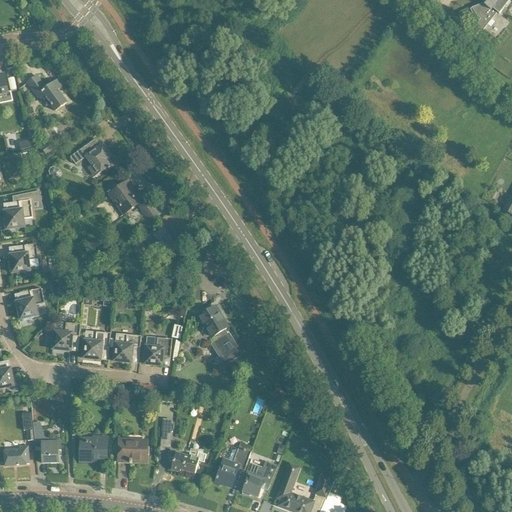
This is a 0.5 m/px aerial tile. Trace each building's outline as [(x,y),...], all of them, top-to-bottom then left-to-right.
[(484,0),(482,4),(471,8),(472,9),(474,13),(477,16),(480,19),(476,25),(483,31),(497,13),(499,14),(510,0),(488,0),(487,0),(484,0)] [(396,46),(386,58),(419,84),(416,88),(445,110),(464,86),(456,79),(459,75),(426,50),(429,46),(405,27),(400,35),(414,46),(407,55),(396,46)] [(484,32),(497,41),(500,37),(487,27),(484,32)] [(3,94),(9,93),(5,75),(0,75),(0,104),(5,104),(3,94)] [(389,115),(403,99),(374,75),(360,92),(389,115)] [(56,111),(59,109),(67,103),(58,91),(62,88),(57,81),(46,89),(37,76),(28,83),(42,103),(47,99),(56,111)] [(106,172),(107,171),(116,165),(110,158),(112,157),(103,144),(100,147),(95,140),(71,157),(76,165),(87,157),(93,165),(90,167),(97,176),(105,171),(106,172)] [(41,148),(45,155),(52,150),(47,144),(41,148)] [(49,171),(50,175),(56,179),(60,178),(62,174),(61,170),(55,167),(51,168),(49,171)] [(119,218),(135,206),(143,201),(138,194),(137,195),(132,189),(134,188),(129,181),(118,188),(114,182),(104,188),(109,195),(105,198),(105,199),(109,195),(114,201),(112,203),(117,210),(119,209),(123,214),(119,218)] [(10,211),(4,212),(7,230),(17,229),(25,228),(23,219),(33,218),(32,211),(31,201),(41,199),(40,191),(18,196),(19,202),(13,203),(9,203),(10,211)] [(511,201),(509,199),(502,210),(511,215),(511,201)] [(139,207),(143,212),(152,206),(148,201),(139,207)] [(161,260),(169,254),(177,248),(164,230),(154,237),(153,238),(151,236),(146,239),(161,260)] [(12,273),(22,272),(30,271),(29,261),(38,260),(36,244),(15,247),(16,255),(10,256),(12,273)] [(20,320),(30,318),(38,316),(36,306),(45,304),(41,289),(20,293),(22,301),(16,302),(20,320)] [(240,354),(225,330),(228,328),(227,327),(228,327),(221,314),(220,315),(215,307),(199,317),(212,338),(210,339),(225,364),(240,354)] [(79,346),(80,336),(81,325),(66,323),(65,333),(55,332),(53,350),(71,351),(71,345),(79,346)] [(174,324),(171,337),(180,339),(183,326),(174,324)] [(109,355),(110,345),(111,334),(96,332),(95,342),(85,341),(83,359),(101,360),(101,354),(109,355)] [(142,337),(127,335),(116,334),(114,362),(131,363),(132,357),(139,358),(142,337)] [(172,340),(157,338),(147,337),(144,365),(162,366),(163,360),(170,361),(172,340)] [(0,362),(0,389),(4,388),(14,386),(11,369),(10,369),(5,370),(3,362),(0,362)] [(274,393),(271,400),(283,405),(286,398),(274,393)] [(35,441),(33,423),(33,414),(23,415),(24,431),(27,431),(28,441),(35,441)] [(171,432),(172,420),(163,420),(162,432),(171,432)] [(33,423),(35,441),(35,448),(42,448),(43,464),(59,463),(58,451),(61,451),(61,442),(50,442),(50,438),(45,439),(40,423),(33,423)] [(93,443),(81,442),(80,462),(91,462),(91,460),(107,461),(108,438),(93,437),(93,443)] [(147,463),(147,453),(147,444),(129,443),(130,440),(120,440),(119,460),(130,461),(130,464),(132,464),(132,462),(147,463)] [(277,454),(281,456),(285,446),(280,445),(277,454)] [(29,464),(28,454),(28,447),(20,448),(20,450),(4,452),(5,466),(29,464)] [(232,488),(235,479),(239,469),(244,471),(251,453),(239,448),(233,465),(223,461),(216,482),(232,488)] [(204,463),(206,455),(198,453),(197,459),(176,453),(171,470),(180,472),(181,470),(195,474),(199,462),(204,463)] [(271,484),(278,466),(266,462),(265,462),(267,463),(264,470),(250,464),(252,460),(251,460),(246,475),(249,476),(243,492),(242,494),(248,497),(250,497),(249,496),(250,495),(258,498),(264,481),(271,484)] [(309,511),(313,502),(307,500),(290,493),(299,468),(290,465),(278,499),(281,500),(279,506),(295,511),(309,511)] [(325,497),(331,479),(323,476),(317,494),(325,497)] [(337,477),(331,489),(337,492),(339,497),(341,497),(343,501),(347,499),(337,477)] [(339,501),(338,502),(333,499),(329,507),(335,509),(333,511),(331,511),(332,511),(331,511),(332,509),(326,506),(323,511),(347,511),(345,511),(346,509),(344,508),(346,504),(339,501)]
